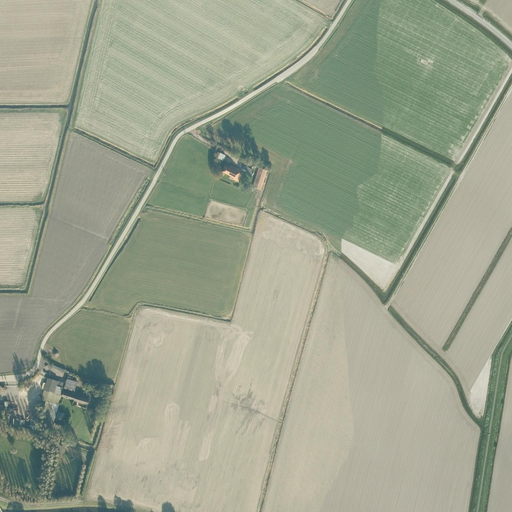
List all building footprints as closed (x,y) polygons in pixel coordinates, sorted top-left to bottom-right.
[(218,156),(224,159),(226,153),(220,151),(218,156)] [(240,173),(241,170),(231,165),(229,167),(225,165),(222,171),(232,176),(232,179),(237,182),(241,175),(240,174),(240,173)] [(259,167),(252,186),(261,189),(267,170),(259,167)] [(51,429),(61,396),(72,400),(74,394),(77,381),(67,378),(64,388),(62,394),(60,394),(62,387),(63,383),(48,378),(44,390),(41,399),(45,401),(40,418),(45,427),(51,429)] [(72,400),(87,405),(89,399),(90,393),(84,391),(83,392),(75,390),(74,394),(72,400)]
